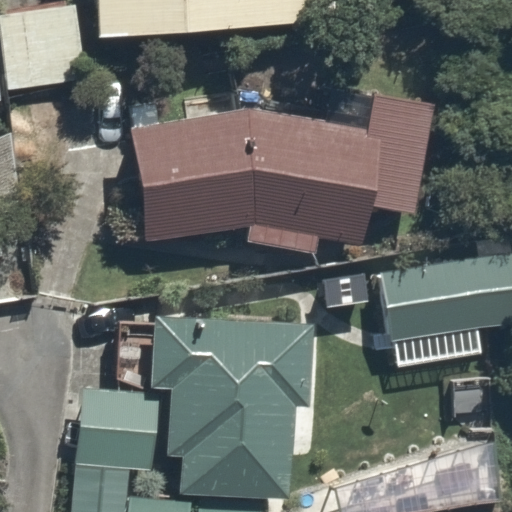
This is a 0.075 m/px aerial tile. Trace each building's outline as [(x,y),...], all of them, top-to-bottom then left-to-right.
[(55,0),(10,0),(0,1),(0,84),(64,77),(55,0)] [(81,0),(83,32),(362,18),(361,0),(81,0)] [(181,113),(122,119),(135,242),(219,233),(344,255),(354,196),(412,206),(433,87),(367,76),(358,127),(241,107),(181,113)] [(16,125),(0,129),(0,214),(38,205),(16,125)] [(511,234),(455,234),(455,295),(511,295),(511,234)] [(308,311),(150,300),(144,375),(160,376),(156,434),(172,435),(169,487),(281,495),(287,401),(302,402),(308,311)] [(128,470),(65,466),(62,511),(184,511),(186,497),(127,493),(128,470)]
